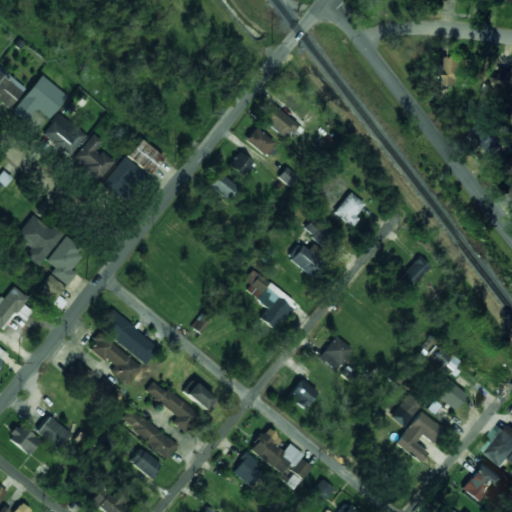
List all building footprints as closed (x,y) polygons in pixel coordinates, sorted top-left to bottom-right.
[(446,56),(445,85),(471,86),(472,57),(446,56)] [(511,68),(498,65),(494,85),(511,88),(511,68)] [(23,88),(0,71),(0,102),(9,109),(23,88)] [(48,119),(66,97),(40,75),(10,112),(24,123),(36,109),(48,119)] [(296,124),(271,105),(260,121),(285,139),(296,124)] [(86,136),(71,124),(70,125),(57,114),(41,134),(69,157),(86,136)] [(496,159),(511,145),(489,118),(473,131),(496,159)] [(244,141),(264,156),(274,144),(254,128),(244,141)] [(96,148),(102,142),(94,134),(72,158),(97,182),(114,164),(96,148)] [(163,159),(140,140),(126,156),(149,175),(163,159)] [(244,177),(254,164),(238,153),(228,165),(244,177)] [(143,172),(123,157),(102,185),(121,200),(143,172)] [(288,188),(297,178),(285,168),(276,177),(288,188)] [(0,186),(1,184),(4,187),(11,178),(1,170),(0,171),(0,186)] [(236,187),(218,173),(208,186),(226,200),(236,187)] [(351,228),(357,219),(354,217),(363,204),(348,193),(332,213),(351,228)] [(63,233),(53,225),(49,230),(31,215),(14,237),(30,249),(24,257),(37,267),(63,233)] [(301,231),(324,247),(335,232),(312,216),(301,231)] [(48,273),(65,286),(75,274),(70,270),(84,254),(64,238),(45,261),(52,267),(48,273)] [(306,251),(297,244),(286,259),(309,276),(323,257),(309,247),(306,251)] [(407,291),(431,270),(419,256),(395,277),(407,291)] [(255,298),(267,283),(257,274),(245,289),(255,298)] [(294,303),(269,283),(255,300),(266,309),(258,318),(272,330),(294,303)] [(0,328),(2,330),(25,297),(10,286),(0,300),(0,328)] [(97,328),(141,362),(155,345),(110,310),(97,328)] [(140,368),(97,332),(90,340),(93,343),(88,349),(111,368),(109,371),(126,385),(140,368)] [(350,348),(332,337),(318,359),(337,371),(350,348)] [(121,392),(102,379),(101,381),(75,364),(67,377),(111,407),(121,392)] [(452,410),(465,395),(444,377),(431,393),(452,410)] [(175,417),(170,422),(183,433),(197,416),(153,379),(143,391),(175,417)] [(315,393),(300,380),(286,396),(302,409),(315,393)] [(216,402),(190,381),(181,392),(207,413),(216,402)] [(420,404),(408,394),(397,406),(410,417),(420,404)] [(167,458),(176,445),(128,408),(118,421),(167,458)] [(442,429),(417,412),(394,445),(419,463),(427,452),(414,443),(419,435),(431,444),(442,429)] [(35,432),(57,449),(69,433),(47,416),(35,432)] [(6,438),(27,455),(39,441),(18,424),(6,438)] [(511,427),(509,425),(486,454),(503,467),(509,459),(511,461),(511,427)] [(248,450),(284,477),(288,472),(291,474),(287,480),(296,486),(310,467),(299,459),(302,455),(288,444),(282,452),(275,446),(280,439),(265,427),(248,450)] [(128,461),(149,479),(160,466),(139,448),(128,461)] [(252,468),(256,461),(244,453),(230,474),(249,487),(259,473),(252,468)] [(478,503),(500,474),(483,461),(460,489),(478,503)] [(307,497),(319,506),(332,489),(320,479),(307,497)] [(120,511),(124,508),(119,504),(125,495),(115,488),(109,496),(99,488),(89,502),(102,511),(120,511)] [(28,511),(29,510),(19,503),(12,511),(28,511)]
